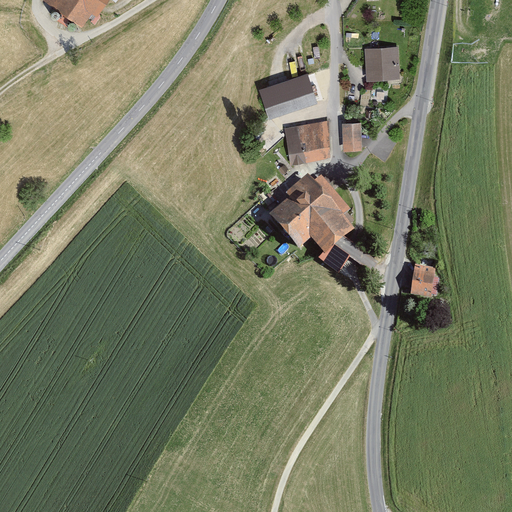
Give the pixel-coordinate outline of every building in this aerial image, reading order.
[(104,0),(48,0),(83,23),(91,10),(96,13),(104,0)] [(399,77),(397,48),(367,50),(369,78),(399,77)] [(316,102),(306,75),(259,91),(269,118),(316,102)] [(329,122),(287,129),(293,163),(330,157),(329,122)] [(361,149),(360,124),(344,125),(346,150),(361,149)] [(351,209),(321,175),(313,183),(308,178),(287,196),(292,202),(272,219),(298,249),(310,239),(324,255),(354,229),(342,216),(351,209)] [(436,268),(417,266),(414,295),(432,297),(436,268)]
